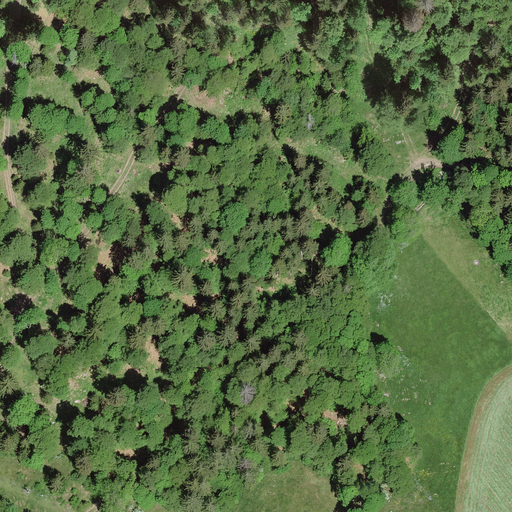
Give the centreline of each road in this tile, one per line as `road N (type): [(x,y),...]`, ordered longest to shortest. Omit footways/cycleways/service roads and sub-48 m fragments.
road 1 (track): [(19,0),(6,153),(24,279),(0,367)]
road 2 (track): [(19,308),(104,207),(172,106),(200,63),(218,5)]
